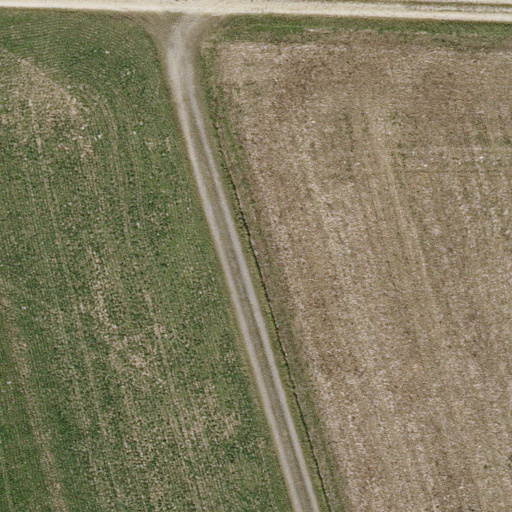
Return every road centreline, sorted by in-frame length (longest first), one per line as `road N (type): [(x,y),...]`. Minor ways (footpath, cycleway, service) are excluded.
road 1 (track): [(286,511),(140,10)]
road 2 (track): [(0,3),(511,16)]
